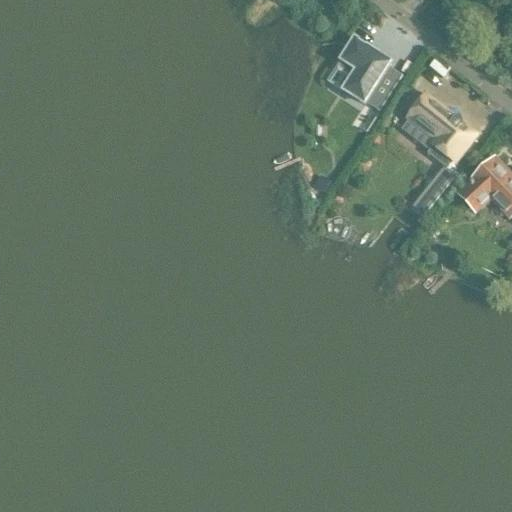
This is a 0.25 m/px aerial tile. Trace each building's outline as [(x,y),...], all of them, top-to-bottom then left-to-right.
[(389,70),(391,66),(356,44),(343,64),(358,74),(343,98),(364,111),(367,106),(381,115),(404,79),(389,70)] [(425,101),(407,124),(435,146),(428,156),(448,172),(474,139),(462,129),(463,127),(463,126),(463,125),(462,124),(462,123),(461,122),(460,121),(458,121),(457,121),(456,121),(455,122),(454,123),(425,101)] [(475,183),(462,196),(479,213),(492,201),(511,221),(511,184),(506,179),(508,178),(493,163),(474,182),(475,183)] [(457,179),(446,170),(414,210),(426,220),(457,179)] [(321,179),(315,189),(325,195),(331,185),(321,179)]
